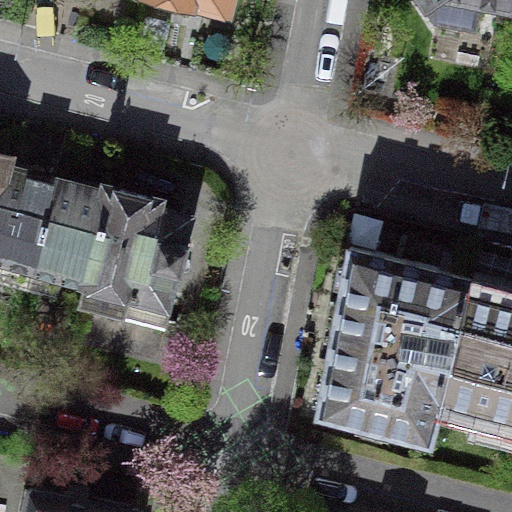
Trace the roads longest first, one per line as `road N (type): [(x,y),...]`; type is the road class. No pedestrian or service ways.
road 1 (residential): [(230,446),(289,141)]
road 2 (residential): [(0,66),(289,141)]
road 3 (residential): [(485,511),(230,446)]
road 4 (residential): [(230,446),(0,386)]
road 5 (residential): [(289,141),(511,199)]
road 6 (residential): [(289,141),(317,0)]
